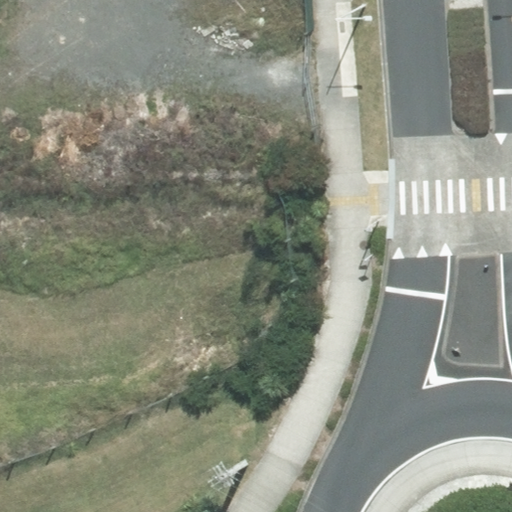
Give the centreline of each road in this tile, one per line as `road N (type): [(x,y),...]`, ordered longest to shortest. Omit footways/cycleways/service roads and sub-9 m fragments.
road 1 (tertiary): [(378,454),(414,295),(425,195),(412,0)]
road 2 (tertiary): [(378,454),(423,427),(474,414),(511,417)]
